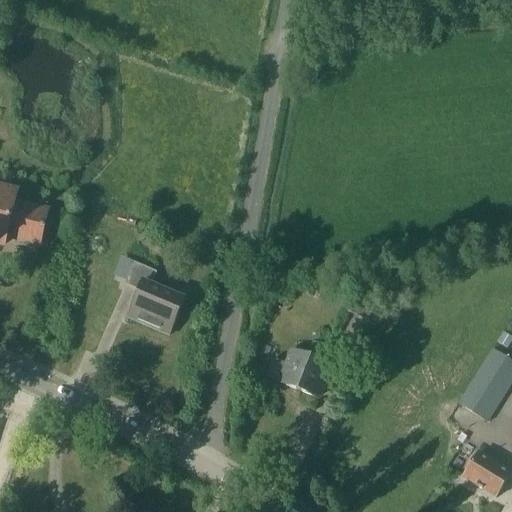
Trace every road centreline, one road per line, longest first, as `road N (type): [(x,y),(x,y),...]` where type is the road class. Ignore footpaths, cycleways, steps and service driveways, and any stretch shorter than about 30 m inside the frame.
road 1 (tertiary): [(272,511),(169,450),(26,383)]
road 2 (unknown): [(511,12),(281,35)]
